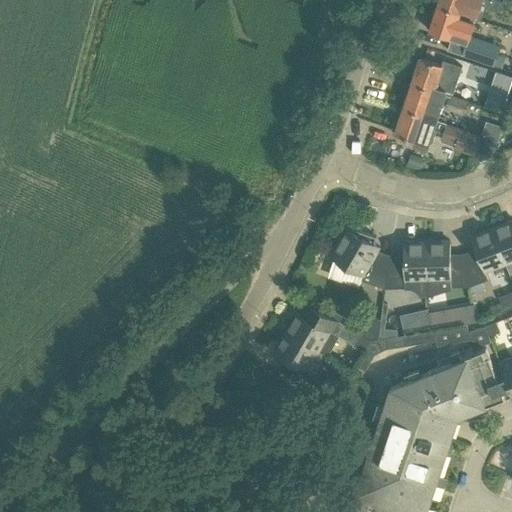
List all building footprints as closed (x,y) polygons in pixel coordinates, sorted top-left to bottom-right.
[(438,0),(437,5),(459,12),(458,16),(468,19),(469,17),(475,19),(481,0),(438,0)] [(437,5),(429,30),(451,38),(467,43),(469,35),(475,19),(469,17),(468,19),(458,16),(459,12),(437,5)] [(451,38),(447,50),(495,66),(501,46),(469,35),(467,43),(451,38)] [(420,58),(411,83),(433,91),(435,85),(445,89),(445,90),(453,93),(460,73),(462,67),(453,64),(443,61),(441,65),(420,58)] [(411,83),(403,109),(425,116),(426,111),(437,114),(438,115),(442,104),(445,105),(444,109),(464,115),(468,100),(450,94),(450,96),(446,94),(446,93),(444,93),(445,90),(445,89),(435,85),(433,91),(411,83)] [(403,109),(394,134),(415,141),(413,146),(425,150),(427,144),(430,144),(432,137),(430,135),(432,130),(444,134),(448,123),(437,120),(438,118),(435,117),(437,114),(426,111),(425,116),(403,109)] [(462,130),(456,148),(472,153),(473,151),(474,151),(479,136),(462,130)] [(407,165),(419,169),(423,158),(411,153),(407,165)] [(511,220),(492,228),(506,263),(511,275),(511,274),(511,220)] [(334,258),(329,274),(359,285),(361,280),(385,288),(389,263),(369,256),(376,236),(350,227),(349,229),(346,228),(330,256),(334,258)] [(478,256),(465,261),(470,286),(481,282),(487,279),(484,272),(506,263),(492,228),(470,237),(478,256)] [(389,263),(385,288),(410,288),(412,289),(418,292),(419,294),(419,296),(428,295),(426,241),(403,242),(404,263),(389,263)] [(450,241),(426,241),(428,295),(451,288),(451,287),(470,286),(465,261),(450,262),(450,241)] [(471,293),(483,288),(481,282),(470,286),(471,293)] [(297,312),(286,332),(318,351),(325,355),(337,335),(344,324),(322,311),(306,303),(300,313),(297,312)] [(472,304),(460,306),(463,324),(466,324),(475,322),(472,304)] [(381,323),(381,319),(371,316),(360,334),(371,340),(378,339),(381,323)] [(496,322),(485,326),(488,336),(500,331),(496,322)] [(381,323),(378,339),(394,337),(393,330),(387,324),(381,323)] [(463,324),(433,330),(435,340),(437,346),(472,338),(475,347),(490,341),(488,336),(485,326),(479,328),(468,330),(466,324),(463,324)] [(285,332),(274,352),(292,363),(285,373),(307,386),(314,375),(307,371),(318,351),(285,332)] [(364,352),(371,340),(360,334),(352,345),(364,352)] [(394,337),(378,339),(371,340),(364,352),(356,366),(365,371),(375,355),(386,349),(405,346),(404,335),(394,337)] [(426,511),(437,483),(444,485),(447,475),(440,473),(450,444),(444,442),(447,435),(446,435),(453,414),(474,406),(476,409),(483,406),(483,407),(511,396),(504,376),(502,377),(497,364),(493,366),(486,348),(462,358),(459,351),(450,355),(452,361),(427,371),(428,372),(391,386),(378,425),(377,424),(369,449),(362,447),(359,457),(365,459),(349,507),(343,504),(339,511),(426,511)] [(511,356),(499,362),(504,376),(511,396),(511,395),(511,356)] [(301,447),(297,460),(309,464),(313,451),(301,447)]
